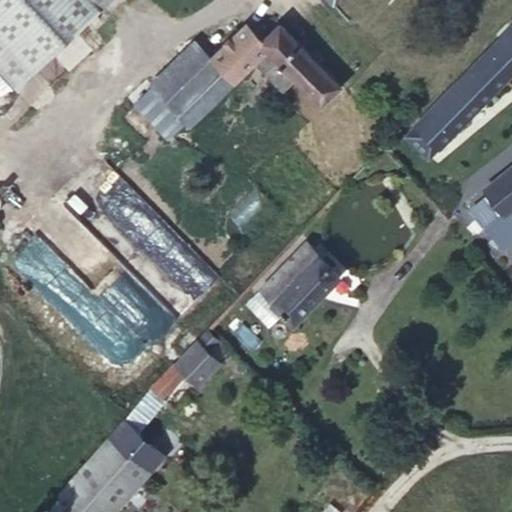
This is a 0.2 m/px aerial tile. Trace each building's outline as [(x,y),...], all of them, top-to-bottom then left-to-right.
[(0,0),(0,74),(14,91),(106,0),(0,0)] [(248,22),(211,56),(235,79),(257,60),(272,45),(265,37),(256,29),(248,22)] [(272,45),(257,60),(284,88),(297,75),(323,101),(342,83),(298,38),(297,39),(280,22),(265,37),(272,45)] [(511,72),(511,28),(408,133),(430,155),(511,72)] [(190,124),(235,79),(211,56),(195,40),(151,83),(190,124)] [(511,165),(486,187),(502,210),(483,226),(505,245),(511,239),(511,165)] [(294,321),(340,273),(307,240),(261,288),(294,321)] [(219,339),(209,329),(208,328),(198,339),(210,349),(219,339)] [(198,384),(221,360),(210,349),(198,339),(174,363),(175,363),(152,386),(163,397),(185,373),(198,384)] [(162,455),(123,420),(76,473),(115,508),(162,455)] [(111,511),(115,508),(76,473),(60,493),(81,511),(111,511)] [(81,511),(60,493),(44,511),(81,511)]
